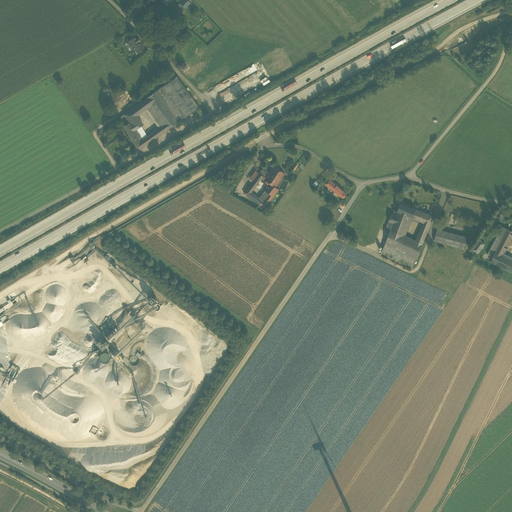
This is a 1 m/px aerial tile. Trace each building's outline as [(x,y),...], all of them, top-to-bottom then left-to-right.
[(182,0),(180,2),(180,3),(186,8),(186,9),(191,4),(186,0),(182,0)] [(180,3),(174,9),(178,12),(180,15),(186,8),(180,3)] [(187,19),(186,20),(184,23),(190,28),(193,24),(187,19)] [(141,44),(138,42),(136,39),(133,36),(127,42),(129,45),(129,46),(131,47),(132,47),(134,50),(141,44)] [(144,48),(141,44),(134,50),(138,54),(144,48)] [(256,65),(212,85),(217,94),(234,86),(238,94),(246,90),(246,91),(253,88),(252,86),(255,84),(256,87),(264,83),(256,65)] [(198,107),(176,76),(161,87),(184,118),(198,107)] [(184,118),(161,87),(147,97),(152,105),(165,123),(168,129),(184,118)] [(105,97),(110,105),(120,100),(115,91),(105,97)] [(119,118),(123,125),(129,123),(132,128),(141,122),(137,115),(147,109),(152,105),(147,97),(119,118)] [(165,123),(152,105),(147,109),(160,127),(165,123)] [(141,122),(132,128),(129,123),(123,125),(138,150),(146,145),(142,139),(140,141),(133,131),(136,129),(143,125),(141,122)] [(160,127),(157,129),(161,134),(168,129),(165,123),(160,127)] [(142,139),(136,129),(133,131),(140,141),(142,139)] [(142,139),(146,145),(158,136),(154,131),(142,139)] [(284,173),(273,166),(268,173),(265,178),(264,180),(269,183),(275,187),(284,173)] [(265,178),(268,173),(262,169),(259,173),(263,176),(265,178)] [(251,184),(259,173),(255,171),(248,181),(251,184)] [(263,176),(259,173),(251,184),(250,185),(254,189),(263,176)] [(326,185),(331,189),(335,184),(330,180),(326,185)] [(278,190),(275,187),(269,183),(264,190),(265,191),(262,195),(267,198),(270,194),(273,197),(278,190)] [(335,184),(331,189),(343,199),(347,194),(335,184)] [(251,192),(252,191),(248,188),(244,193),(256,203),(259,198),(251,192)] [(267,198),(262,195),(259,198),(256,203),(264,209),(273,197),(270,194),(267,198)] [(416,209),(400,203),(397,211),(411,216),(413,217),(416,209)] [(433,216),(416,209),(413,217),(412,218),(424,223),(430,225),(433,216)] [(390,230),(386,243),(395,248),(401,234),(403,235),(406,228),(411,216),(397,211),(396,215),(390,230)] [(452,213),(444,211),(441,219),(449,222),(452,213)] [(509,217),(502,212),(498,217),(501,219),(500,220),(502,222),(504,220),(506,221),(509,217)] [(390,230),(396,215),(391,213),(386,228),(390,230)] [(422,244),(430,225),(424,223),(416,241),(422,244)] [(511,235),(511,234),(511,230),(507,229),(502,226),(487,254),(493,257),(496,251),(503,255),(505,253),(503,252),(511,235)] [(467,237),(437,229),(434,241),(463,249),(467,237)] [(417,258),(422,244),(416,241),(403,235),(401,234),(395,248),(417,258)] [(479,240),(472,250),(478,254),(485,244),(479,240)] [(412,269),(417,258),(395,248),(386,243),(380,254),(412,269)] [(511,259),(503,255),(496,251),(493,257),(490,262),(511,272),(511,259)] [(95,342),(101,348),(109,342),(107,340),(118,331),(114,328),(104,337),(103,335),(95,342)] [(110,353),(118,362),(122,359),(114,350),(110,353)] [(108,352),(101,355),(103,362),(111,360),(108,352)]
